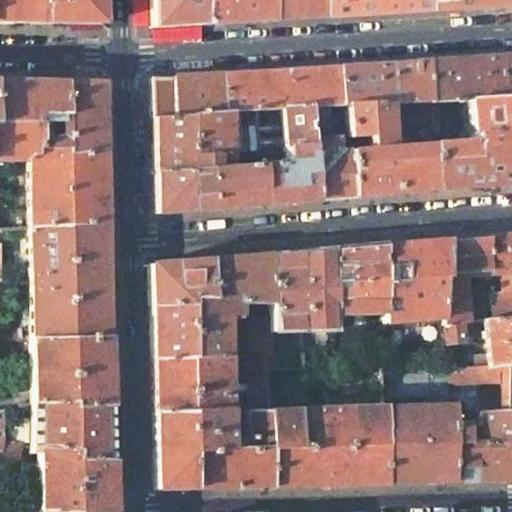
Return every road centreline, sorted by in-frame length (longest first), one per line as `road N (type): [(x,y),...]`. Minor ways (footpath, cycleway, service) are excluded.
road 1 (residential): [(126,55),(511,31)]
road 2 (residential): [(511,207),(131,238)]
road 3 (residential): [(511,502),(135,505)]
road 4 (tertiary): [(135,505),(131,238)]
road 5 (tertiary): [(131,238),(126,55)]
road 6 (residential): [(126,55),(0,53)]
